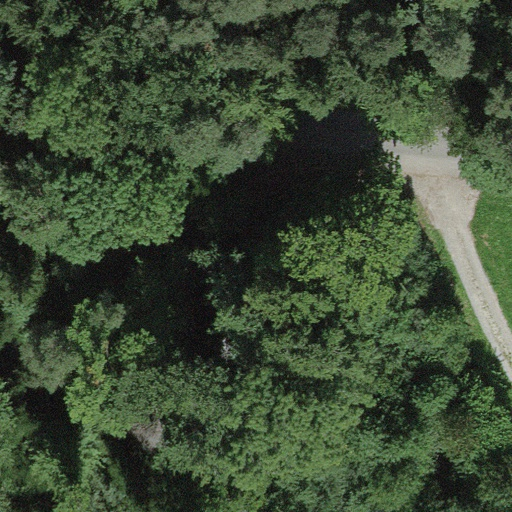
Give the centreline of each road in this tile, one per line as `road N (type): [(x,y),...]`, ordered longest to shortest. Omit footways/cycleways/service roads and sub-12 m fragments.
road 1 (unclassified): [(511,154),(0,111)]
road 2 (track): [(511,326),(425,147)]
